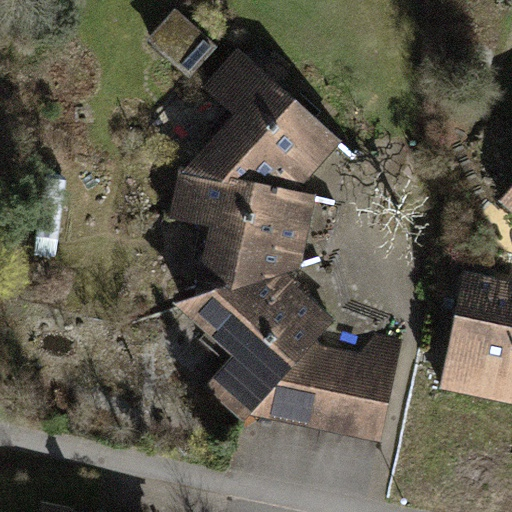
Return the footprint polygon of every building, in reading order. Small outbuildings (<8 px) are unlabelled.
[(176,8),(147,40),(189,78),(218,46),(176,8)] [(232,114),(178,171),(227,180),(228,176),(298,190),(338,141),(237,47),(202,86),(232,114)] [(316,194),(298,190),(228,176),(227,180),(178,171),(169,216),(206,223),(191,296),(285,273),(301,269),(316,194)] [(511,212),(511,178),(495,200),(511,212)] [(333,319),(285,273),(191,296),(169,301),(229,354),(201,386),(241,422),(250,412),(313,342),(333,319)] [(511,286),(456,275),(434,385),(511,401),(511,286)] [(358,352),(313,342),(250,412),(382,444),(406,340),(375,333),(358,352)] [(91,511),(40,501),(37,511),(91,511)]
